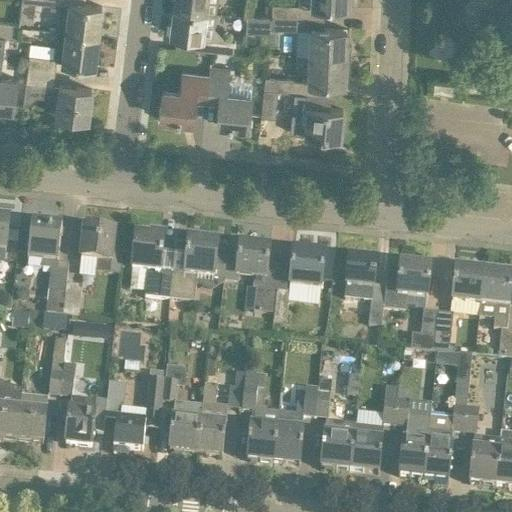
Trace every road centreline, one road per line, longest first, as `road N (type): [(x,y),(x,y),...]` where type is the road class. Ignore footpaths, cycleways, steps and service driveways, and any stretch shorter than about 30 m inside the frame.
road 1 (residential): [(382,219),(118,188)]
road 2 (residential): [(382,219),(392,0)]
road 3 (residential): [(118,188),(142,0)]
road 4 (residential): [(181,511),(0,491)]
road 5 (residential): [(511,234),(382,219)]
